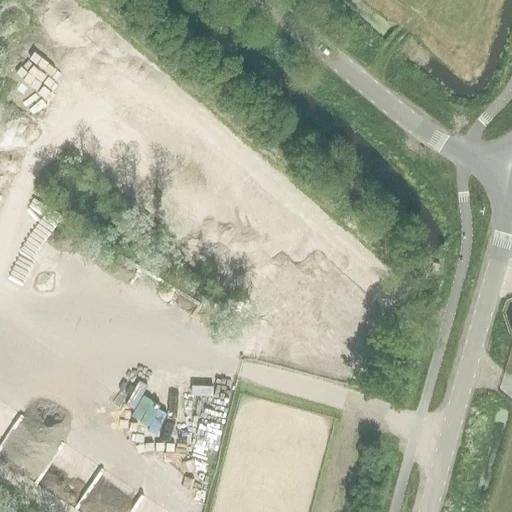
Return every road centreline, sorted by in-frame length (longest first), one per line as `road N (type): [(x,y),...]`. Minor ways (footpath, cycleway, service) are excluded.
road 1 (secondary): [(428,511),(511,207)]
road 2 (tertiary): [(511,172),(414,125),(264,0)]
